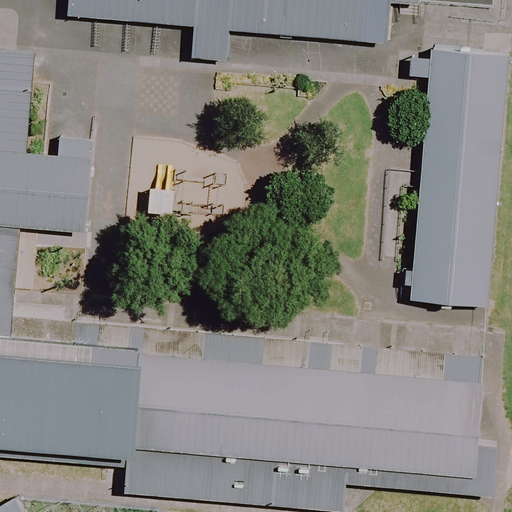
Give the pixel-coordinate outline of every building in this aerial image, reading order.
[(57,0),(57,7),(178,14),(177,30),(346,40),(348,0),(57,0)] [(33,33),(0,30),(0,330),(12,332),(20,227),(87,231),(92,158),(25,153),(33,33)] [(493,300),(508,49),(428,44),(413,295),(493,300)] [(483,374),(0,341),(0,436),(134,445),(130,496),(347,511),(348,489),(475,497),(483,374)] [(0,511),(25,511),(14,493),(0,501),(0,511)]
